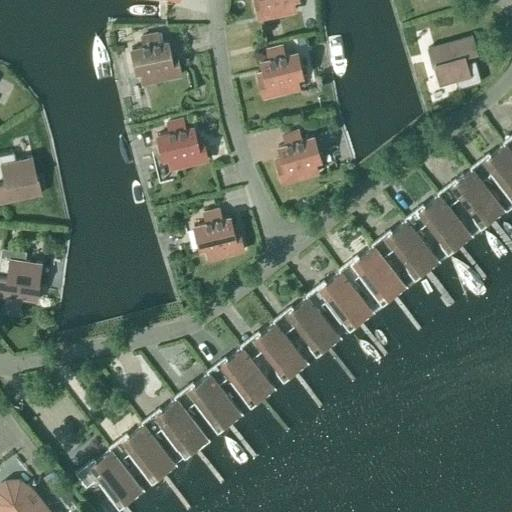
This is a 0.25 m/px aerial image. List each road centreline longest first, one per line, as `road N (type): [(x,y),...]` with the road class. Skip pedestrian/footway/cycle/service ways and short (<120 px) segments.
road 1 (residential): [(0,370),(160,337),(199,319),(287,253)]
road 2 (residential): [(287,253),(511,75)]
road 3 (residential): [(216,0),(226,107),(244,170),(287,253)]
